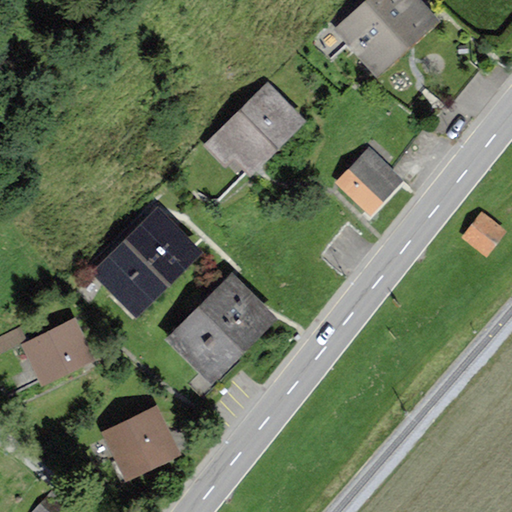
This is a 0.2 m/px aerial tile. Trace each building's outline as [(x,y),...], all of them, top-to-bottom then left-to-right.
[(377,62),(425,19),(407,0),(379,0),(347,29),(377,62)] [(293,121),(267,95),(224,137),(250,163),(293,121)] [(339,183),(367,209),(397,177),(369,151),(339,183)] [(483,217),(467,237),(485,251),(501,231),(483,217)] [(190,252),(157,218),(102,272),(136,306),(190,252)] [(231,285),(178,338),(211,372),(265,319),(231,285)] [(72,324),(27,346),(43,379),(89,358),(72,324)] [(127,471),(174,449),(156,413),(110,435),(127,471)] [(34,511),(71,511),(52,493),(34,511)]
